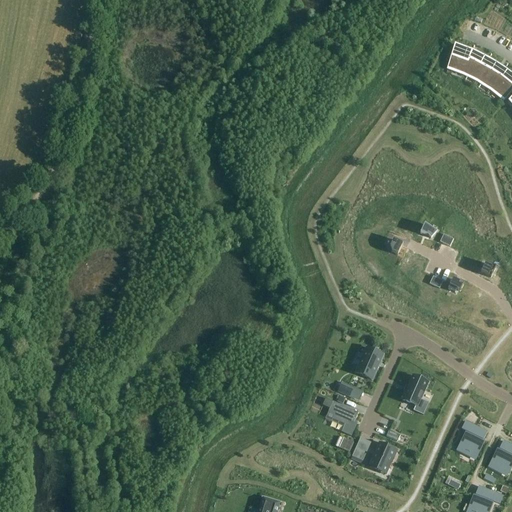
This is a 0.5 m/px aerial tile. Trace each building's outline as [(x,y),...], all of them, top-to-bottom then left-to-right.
[(455,46),(447,71),(463,77),(477,84),(491,92),(502,102),(503,101),(511,90),(511,75),(506,71),(491,61),(474,53),(455,46)] [(424,225),(420,235),(426,236),(431,239),(437,231),(424,225)] [(439,242),(449,247),(452,240),(442,235),(439,242)] [(394,241),(390,248),(392,254),(397,257),(403,245),(394,241)] [(467,264),(473,267),(478,255),(467,250),(463,258),(469,260),(467,264)] [(413,260),(408,258),(404,266),(415,271),(420,261),(413,258),(413,260)] [(486,263),(481,273),(490,278),(495,268),(486,263)] [(428,283),(438,288),(442,281),(432,276),(428,283)] [(453,280),(448,290),(455,294),(456,291),(460,293),(463,286),(453,280)] [(366,348),(354,374),(372,381),(384,355),(366,348)] [(411,376),(400,403),(415,409),(413,414),(422,418),(427,405),(420,402),(429,383),(411,376)] [(338,392),(349,398),(353,390),(341,385),(338,392)] [(340,397),(337,402),(343,405),(345,399),(340,397)] [(330,410),(333,403),(325,399),(322,406),(330,410)] [(333,403),(328,412),(335,415),(332,420),(345,425),(341,433),(351,437),(356,425),(353,423),(357,413),(333,403)] [(466,431),(458,449),(476,458),(485,440),(483,439),(486,433),(465,423),(462,429),(466,431)] [(400,436),(389,432),(386,437),(397,442),(400,436)] [(354,443),(343,438),(339,449),(349,453),(354,443)] [(499,448),(490,465),(508,475),(511,466),(511,446),(504,442),(500,449),(499,448)] [(372,454),(366,467),(386,476),(398,451),(379,443),(373,455),(372,454)] [(355,449),(352,457),(363,462),(366,454),(355,449)] [(457,490),(460,486),(451,481),(449,486),(457,490)] [(474,497),(468,511),(467,511),(491,511),(494,505),(499,507),(502,497),(479,488),(475,498),(474,497)] [(263,498),(258,511),(277,511),(280,503),(263,498)]
